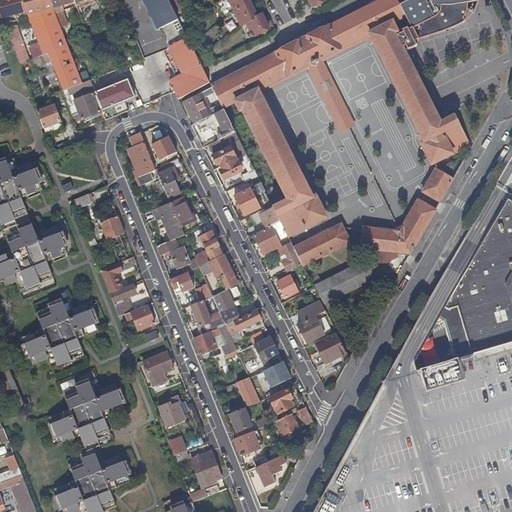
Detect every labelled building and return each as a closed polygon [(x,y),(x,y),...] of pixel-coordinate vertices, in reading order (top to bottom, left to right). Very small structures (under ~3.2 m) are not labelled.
[(57,19),(49,0),(0,0),(0,14),(4,24),(29,14),(44,54),(47,53),(62,91),(66,90),(82,84),(57,19)] [(73,0),(49,0),(57,19),(60,18),(58,13),(60,12),(58,6),(69,2),(71,7),(75,5),(73,0)] [(171,8),(166,0),(147,0),(156,16),(158,15),(171,8)] [(404,17),(399,7),(394,0),(382,0),(332,26),(328,28),(327,27),(304,38),(300,38),(297,42),(274,53),(275,54),(211,86),(211,87),(223,109),(229,105),(234,102),(239,111),(242,110),(287,200),(272,207),(279,221),(287,237),(325,217),(314,194),(311,195),(258,90),(308,65),(337,122),(347,118),(319,60),(368,35),(421,140),(418,142),(430,165),(469,146),(454,116),(439,123),(402,49),(405,48),(407,52),(416,47),(414,43),(416,42),(410,30),(409,31),(408,29),(401,33),(401,35),(396,37),(395,34),(397,33),(392,23),(404,17)] [(221,0),(226,0),(231,9),(229,10),(231,16),(234,14),(239,26),(244,23),(247,30),(251,29),(254,35),(267,29),(260,15),(255,17),(246,0),(221,0)] [(464,13),(457,0),(401,0),(404,4),(399,7),(404,17),(410,30),(416,42),(431,37),(451,31),(458,27),(463,23),(462,20),(464,13)] [(457,0),(464,13),(467,6),(477,3),(475,0),(457,0)] [(180,25),(171,8),(158,15),(166,32),(180,25)] [(171,38),(183,32),(180,25),(166,32),(170,39),(171,38)] [(16,63),(27,60),(19,27),(8,30),(16,63)] [(202,69),(202,68),(188,42),(183,32),(171,38),(187,71),(189,70),(191,74),(202,69)] [(135,62),(123,67),(119,69),(123,79),(139,72),(135,62)] [(123,79),(119,69),(112,71),(116,82),(123,79)] [(209,83),(202,69),(191,74),(170,85),(173,92),(177,100),(209,83)] [(116,82),(112,71),(103,75),(89,81),(94,92),(105,119),(128,111),(124,100),(134,96),(127,80),(117,84),(116,82)] [(89,81),(82,84),(66,90),(62,91),(72,116),(79,113),(81,119),(100,112),(93,93),(94,92),(89,81)] [(223,109),(211,87),(206,90),(217,112),(223,109)] [(156,93),(149,96),(151,101),(158,98),(156,93)] [(198,94),(185,101),(196,123),(209,116),(198,94)] [(53,105),(36,111),(43,128),(58,122),(59,121),(53,105)] [(209,116),(196,123),(199,129),(217,120),(223,132),(217,135),(219,140),(220,139),(230,134),(234,132),(223,109),(217,112),(209,116)] [(58,122),(43,128),(46,137),(62,131),(58,122)] [(156,170),(139,133),(129,137),(133,147),(127,149),(136,170),(133,172),(136,177),(149,172),(156,170)] [(168,135),(149,142),(157,161),(175,155),(168,135)] [(219,140),(207,146),(211,152),(224,145),(220,139),(219,140)] [(219,163),(221,166),(236,158),(230,146),(213,155),(217,164),(219,163)] [(241,176),(244,182),(257,176),(245,153),(240,156),(248,172),(241,176)] [(236,158),(221,166),(222,169),(220,170),(224,179),(242,170),(236,158)] [(0,224),(1,226),(17,219),(33,213),(27,197),(41,192),(31,165),(17,170),(13,160),(0,164),(0,224)] [(173,168),(158,175),(168,197),(179,192),(174,181),(178,179),(173,168)] [(439,202),(453,179),(434,169),(421,192),(439,202)] [(149,172),(136,177),(140,186),(152,181),(149,172)] [(69,182),(61,186),(64,193),(73,188),(69,182)] [(245,216),(261,207),(250,188),(234,196),(245,216)] [(91,202),(88,194),(72,200),(75,208),(91,202)] [(196,222),(184,196),(171,203),(182,228),(196,222)] [(400,375),(384,380),(336,469),(312,511),(511,511),(511,198),(506,199),(446,304),(450,307),(458,305),(473,353),(400,375)] [(360,248),(410,254),(434,211),(417,200),(401,227),(397,231),(393,231),(363,228),(360,248)] [(171,203),(157,208),(171,240),(175,239),(185,235),(182,228),(171,203)] [(258,215),(265,228),(279,221),(272,207),(258,215)] [(103,241),(124,233),(117,216),(111,218),(110,216),(99,220),(105,237),(102,238),(103,241)] [(36,219),(19,225),(20,231),(6,237),(11,253),(0,257),(0,283),(2,288),(15,283),(20,293),(53,281),(47,264),(67,256),(57,229),(42,234),(36,219)] [(17,219),(1,226),(3,231),(19,225),(17,219)] [(342,222),(293,247),(303,266),(352,240),(342,222)] [(279,245),(270,228),(255,236),(264,253),(279,245)] [(196,260),(199,267),(220,256),(216,247),(218,245),(211,232),(199,237),(207,254),(196,260)] [(86,236),(90,246),(95,245),(91,234),(86,236)] [(171,240),(156,247),(159,255),(169,252),(176,269),(190,263),(183,247),(179,248),(175,239),(171,240)] [(289,244),(279,249),(282,255),(284,254),(286,258),(283,260),(287,266),(290,264),(292,269),(299,265),(289,244)] [(274,251),(259,259),(261,264),(277,256),(274,251)] [(220,256),(199,267),(203,275),(213,270),(217,279),(220,277),(226,289),(237,284),(222,255),(220,256)] [(382,274),(373,257),(316,286),(325,304),(382,274)] [(100,270),(109,292),(122,287),(117,273),(123,270),(119,262),(100,270)] [(187,273),(169,280),(175,294),(193,287),(187,273)] [(298,292),(290,276),(277,282),(285,299),(298,292)] [(213,296),(206,281),(202,283),(204,286),(196,289),(201,301),(202,301),(213,296)] [(304,284),(307,291),(313,287),(310,281),(304,284)] [(110,294),(118,316),(130,312),(132,311),(126,296),(136,293),(132,285),(110,294)] [(238,291),(232,294),(236,303),(243,300),(238,291)] [(226,298),(215,303),(220,312),(230,307),(226,298)] [(201,301),(190,305),(202,335),(215,330),(202,301),(201,301)] [(304,321),(318,313),(325,310),(320,301),(299,312),(304,321)] [(74,311),(71,302),(38,315),(44,331),(23,340),(34,367),(49,361),(52,370),(84,357),(78,340),(98,333),(87,306),(74,311)] [(132,311),(130,312),(137,330),(154,323),(147,305),(132,311)] [(220,312),(226,325),(233,321),(240,318),(234,305),(230,307),(220,312)] [(240,318),(233,321),(239,331),(260,319),(256,310),(246,315),(240,318)] [(304,321),(297,324),(306,342),(316,338),(312,330),(319,327),(314,317),(318,315),(318,313),(304,321)] [(202,335),(193,338),(200,355),(219,347),(223,357),(238,352),(226,325),(215,330),(202,335)] [(156,330),(144,334),(146,341),(158,338),(156,330)] [(260,331),(249,336),(252,342),(263,337),(260,331)] [(336,332),(316,341),(326,361),(342,353),(345,359),(349,357),(336,332)] [(269,336),(253,344),(262,361),(278,353),(269,336)] [(153,383),(167,378),(165,371),(175,367),(168,350),(143,360),(146,367),(145,367),(146,369),(145,370),(148,378),(150,377),(153,383)] [(283,361),(263,370),(271,388),(292,378),(283,361)] [(63,511),(78,511),(80,511),(79,511),(104,511),(116,508),(110,492),(130,483),(120,456),(106,461),(100,446),(107,443),(105,437),(118,431),(112,415),(133,406),(123,379),(107,385),(104,377),(71,390),(77,406),(57,415),(68,441),(81,436),(87,451),(79,455),(81,460),(70,465),(76,481),(57,489),(55,490),(63,511)] [(249,378),(237,382),(247,407),(260,401),(249,378)] [(291,399),(287,390),(270,398),(278,414),(293,406),(290,400),(291,399)] [(180,402),(178,396),(167,400),(169,404),(158,409),(166,428),(183,420),(177,404),(180,402)] [(305,425),(313,421),(306,407),(298,411),(305,425)] [(244,408),(229,414),(237,433),(247,428),(246,426),(250,423),(244,408)] [(298,427),(291,414),(275,422),(282,436),(298,427)] [(270,425),(266,415),(261,416),(262,420),(256,422),(259,429),(270,425)] [(258,430),(234,439),(241,457),(250,453),(251,457),(256,455),(255,451),(261,449),(261,446),(264,445),(258,430)] [(174,456),(186,451),(181,436),(168,441),(174,456)] [(174,456),(176,462),(188,456),(186,451),(174,456)] [(196,457),(201,472),(216,465),(213,457),(204,461),(202,455),(196,457)] [(256,467),(255,468),(263,487),(275,482),(272,475),(282,471),(280,466),(286,463),(283,455),(267,462),(256,467)] [(253,460),(256,467),(267,462),(265,456),(253,460)] [(214,481),(221,478),(216,465),(201,472),(207,486),(215,483),(214,481)] [(18,467),(6,473),(7,475),(3,477),(1,478),(0,479),(0,481),(1,483),(9,479),(21,474),(18,467)] [(1,483),(0,483),(0,504),(2,504),(0,499),(0,489),(23,480),(21,474),(9,479),(1,483)] [(192,502),(218,492),(216,485),(190,496),(192,501),(192,502)] [(16,494),(19,502),(30,498),(27,490),(16,494)] [(196,511),(192,502),(192,501),(165,511),(196,511)]
